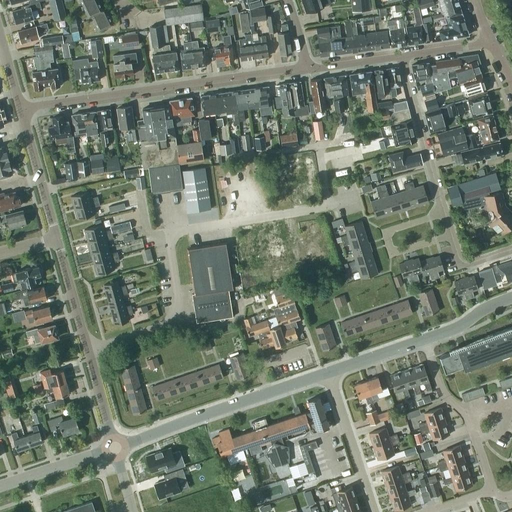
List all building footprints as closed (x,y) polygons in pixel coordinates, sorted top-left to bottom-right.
[(80,0),(88,16),(91,15),(98,31),(113,24),(105,8),(102,9),(97,0),(80,0)] [(301,0),(306,13),(323,7),(330,4),(328,0),(301,0)] [(368,0),(352,0),(354,11),(369,10),(368,0)] [(417,0),(420,9),(434,5),(432,0),(417,0)] [(432,16),(433,20),(461,12),(457,0),(438,0),(442,13),(432,16)] [(12,11),(16,23),(33,19),(31,10),(41,7),(39,1),(30,4),(30,6),(29,6),(28,4),(21,6),(22,8),(12,11)] [(163,9),(166,25),(203,20),(201,4),(163,9)] [(250,9),(252,22),(266,20),(264,7),(250,9)] [(52,13),(53,20),(66,17),(64,10),(52,13)] [(418,25),(405,27),(408,44),(423,42),(420,24),(422,24),(422,23),(419,11),(415,12),(418,25)] [(247,13),(240,14),(241,24),(248,23),(247,13)] [(277,31),(274,14),(266,15),(269,32),(277,31)] [(439,30),(441,39),(468,35),(462,14),(449,17),(452,25),(449,26),(450,28),(439,30)] [(205,21),(206,32),(220,31),(220,27),(219,20),(219,19),(205,21)] [(346,37),(341,37),(343,53),(355,51),(350,20),(344,20),(346,37)] [(350,20),(355,51),(366,50),(364,34),(357,35),(355,22),(351,22),(350,20)] [(190,23),(191,31),(203,29),(202,21),(190,23)] [(35,26),(18,31),(21,43),(39,38),(37,33),(48,30),(46,23),(35,26)] [(432,39),(429,23),(422,24),(425,40),(432,39)] [(162,42),(168,41),(165,24),(160,25),(150,26),(154,54),(152,54),(152,56),(151,57),(152,60),(153,60),(154,72),(178,69),(176,51),(170,52),(169,45),(163,45),(162,42)] [(277,34),(280,54),(291,53),(288,32),(287,24),(281,24),(282,33),(277,34)] [(335,26),(328,27),(332,55),(343,53),(341,37),(336,38),(335,26)] [(332,55),(328,27),(316,28),(319,45),(318,45),(320,56),(332,55)] [(388,30),(391,46),(406,44),(403,28),(388,30)] [(387,31),(375,32),(377,48),(389,47),(387,35),(387,31)] [(375,32),(364,34),(366,50),(377,48),(375,32)] [(121,35),(123,47),(139,45),(137,33),(121,35)] [(42,38),(43,46),(46,45),(52,44),(71,41),(70,34),(42,38)] [(105,36),(106,44),(114,42),(115,42),(113,34),(105,36)] [(254,58),(252,41),(251,34),(245,34),(246,38),(238,39),(241,60),(254,58)] [(223,36),(223,40),(224,46),(214,47),(217,66),(225,65),(225,62),(233,61),(231,43),(229,35),(223,36)] [(258,40),(252,41),(254,58),(268,56),(265,36),(257,37),(258,40)] [(90,41),(92,58),(103,56),(101,40),(90,41)] [(197,40),(191,41),(191,47),(194,67),(206,65),(204,47),(198,48),(197,40)] [(191,47),(191,41),(183,42),(184,50),(179,50),(182,68),(194,67),(191,47)] [(53,52),(52,44),(46,45),(47,52),(44,53),(45,60),(43,61),(47,87),(59,85),(57,68),(50,69),(49,62),(53,61),(52,52),(53,52)] [(31,72),(34,89),(47,87),(43,61),(45,60),(44,53),(47,52),(46,45),(43,46),(33,47),(34,54),(36,54),(36,56),(33,56),(34,65),(36,65),(37,71),(31,72)] [(115,63),(114,63),(115,77),(132,75),(131,62),(137,61),(135,52),(114,55),(115,63)] [(436,65),(429,66),(431,76),(433,83),(435,92),(448,88),(450,88),(448,76),(457,74),(459,82),(469,79),(481,76),(479,69),(479,67),(480,67),(478,59),(479,59),(472,55),(469,56),(457,58),(435,61),(436,65)] [(75,78),(81,78),(81,82),(100,79),(97,61),(88,62),(83,59),(73,60),(75,78)] [(428,62),(411,65),(415,81),(425,79),(426,84),(419,86),(422,96),(434,92),(435,92),(433,83),(431,76),(429,66),(428,62)] [(391,97),(396,96),(395,86),(401,85),(398,67),(386,69),(390,87),(391,97)] [(389,91),(386,69),(374,70),(379,99),(385,98),(384,91),(389,91)] [(365,92),(368,112),(377,110),(374,88),(371,71),(349,74),(352,94),(365,92)] [(333,100),(335,112),(344,111),(342,99),(341,95),(348,94),(345,75),(323,78),(325,90),(326,96),(328,98),(333,97),(333,100)] [(481,77),(470,80),(470,81),(463,83),(468,97),(475,95),(486,91),(481,77)] [(310,80),(312,97),(313,101),(308,101),(310,113),(315,113),(315,110),(325,108),(321,78),(310,80)] [(299,81),(289,83),(293,108),(294,116),(308,114),(307,105),(303,105),(300,81),(299,81)] [(293,108),(289,83),(278,84),(278,85),(275,85),(277,97),(280,97),(283,117),(294,116),(293,108)] [(268,86),(256,88),(260,110),(259,108),(261,108),(261,105),(270,104),(268,86)] [(455,95),(464,93),(463,86),(454,88),(455,95)] [(256,88),(245,89),(248,107),(254,106),(255,110),(260,110),(256,88)] [(245,89),(234,91),(237,109),(239,121),(245,120),(243,108),(248,107),(245,89)] [(223,93),(225,111),(226,113),(231,112),(233,124),(239,123),(239,121),(237,109),(234,91),(223,93)] [(220,111),(225,111),(223,93),(212,94),(214,112),(215,115),(220,114),(220,111)] [(203,114),(214,112),(212,94),(200,96),(203,114)] [(438,107),(438,108),(453,104),(450,94),(436,98),(438,107)] [(492,112),(486,94),(467,99),(472,118),(492,112)] [(193,115),(191,97),(169,100),(170,105),(172,118),(173,126),(183,124),(182,121),(191,120),(190,115),(193,115)] [(427,111),(438,107),(436,98),(424,101),(427,111)] [(377,103),(378,110),(392,108),(391,100),(377,103)] [(390,118),(392,124),(411,119),(407,102),(406,100),(392,103),(393,108),(380,111),(382,120),(390,118)] [(461,103),(456,105),(458,113),(464,112),(461,103)] [(453,104),(446,106),(449,116),(456,114),(454,104),(453,104)] [(142,168),(148,167),(178,163),(176,145),(172,118),(170,105),(142,109),(144,120),(137,121),(141,145),(139,145),(142,168)] [(134,126),(131,106),(116,108),(120,128),(134,126)] [(96,111),(101,139),(102,146),(107,145),(105,129),(112,128),(109,109),(96,111)] [(424,113),(429,132),(445,128),(439,109),(424,113)] [(95,111),(83,113),(86,134),(98,132),(97,129),(98,129),(95,111)] [(86,134),(83,113),(71,115),(74,133),(74,135),(80,134),(80,135),(86,134)] [(498,139),(492,115),(477,119),(483,143),(498,139)] [(62,116),(52,118),(53,126),(49,127),(50,139),(55,138),(55,143),(66,141),(68,152),(75,151),(73,135),(70,136),(69,124),(68,124),(68,121),(63,121),(62,116)] [(197,120),(199,129),(200,139),(210,137),(208,119),(197,120)] [(411,119),(392,124),(394,135),(414,130),(411,119)] [(322,138),(321,127),(313,128),(315,139),(322,138)] [(462,127),(455,129),(437,134),(443,154),(468,148),(464,135),(462,127)] [(176,145),(178,163),(203,159),(200,139),(199,129),(192,130),(194,142),(176,145)] [(414,130),(394,135),(397,146),(416,141),(414,130)] [(280,135),(282,146),(298,144),(296,133),(280,135)] [(475,146),(471,134),(466,136),(469,147),(475,146)] [(241,136),(243,150),(250,149),(248,135),(241,136)] [(263,136),(254,137),(256,150),(257,150),(265,148),(263,136)] [(230,139),(231,153),(239,152),(237,138),(230,139)] [(502,154),(499,142),(461,151),(464,163),(481,159),(502,154)] [(230,143),(219,144),(220,154),(220,155),(231,153),(230,143)] [(0,161),(8,159),(6,151),(4,146),(0,146),(0,161)] [(402,151),(388,155),(393,171),(422,164),(419,153),(404,157),(402,151)] [(105,157),(107,172),(120,170),(118,155),(105,157)] [(291,186),(309,184),(306,156),(288,158),(291,186)] [(90,160),(92,174),(104,172),(102,158),(90,160)] [(0,176),(12,173),(11,170),(8,159),(0,161),(0,176)] [(77,161),(79,175),(90,174),(88,160),(77,161)] [(64,163),(66,178),(78,176),(76,161),(64,163)] [(151,193),(183,188),(180,171),(179,171),(178,163),(148,167),(151,193)] [(180,171),(183,188),(186,212),(210,209),(204,167),(180,171)] [(124,170),(125,178),(140,176),(138,168),(124,170)] [(495,172),(446,187),(452,206),(462,203),(461,200),(500,188),(495,172)] [(136,177),(137,189),(145,188),(144,176),(136,177)] [(396,193),(402,210),(415,206),(407,182),(406,177),(401,179),(405,190),(396,193)] [(407,182),(415,206),(428,202),(423,184),(414,187),(412,180),(407,182)] [(382,193),(389,214),(402,210),(396,193),(388,195),(386,188),(381,190),(382,193)] [(370,201),(376,218),(389,214),(382,193),(381,190),(377,191),(379,198),(370,201)] [(15,191),(4,194),(4,192),(0,193),(0,210),(21,205),(18,196),(16,196),(15,191)] [(71,196),(74,208),(98,201),(97,196),(90,198),(88,191),(71,196)] [(500,230),(503,233),(511,224),(511,213),(504,205),(501,192),(484,196),(488,210),(493,209),(493,211),(497,215),(488,224),(497,233),(500,230)] [(98,201),(74,208),(77,219),(94,214),(92,207),(100,205),(98,201)] [(0,221),(7,220),(9,228),(26,223),(22,210),(6,215),(6,214),(0,215),(0,221)] [(342,218),(331,222),(332,223),(333,227),(344,223),(342,220),(342,218)] [(112,234),(131,228),(129,221),(110,226),(111,229),(112,234)] [(365,234),(361,221),(344,226),(347,235),(340,237),(341,241),(365,234)] [(103,231),(101,224),(84,229),(87,241),(112,234),(111,229),(103,231)] [(292,231),(242,238),(247,271),(296,264),(292,231)] [(108,247),(106,240),(113,238),(112,234),(87,241),(90,252),(108,247)] [(350,244),(352,252),(370,247),(365,234),(341,241),(343,246),(350,244)] [(195,293),(192,294),(196,322),(232,317),(228,289),(233,288),(225,242),(187,248),(195,293)] [(118,256),(117,252),(109,254),(108,247),(90,252),(93,263),(118,256)] [(355,261),(348,263),(350,267),(374,260),(370,247),(352,252),(355,261)] [(93,263),(96,274),(114,269),(112,262),(119,260),(118,256),(93,263)] [(439,256),(429,259),(435,278),(439,277),(437,271),(443,269),(439,256)] [(419,279),(417,273),(422,271),(419,262),(418,258),(408,261),(414,280),(419,279)] [(423,275),(429,273),(431,279),(435,278),(429,259),(419,262),(422,271),(423,275)] [(351,272),(358,270),(360,278),(378,273),(374,260),(350,267),(351,272)] [(398,264),(402,277),(408,276),(410,282),(414,280),(408,261),(398,264)] [(511,264),(511,261),(497,266),(499,274),(504,272),(507,281),(511,279),(511,264)] [(30,267),(23,269),(23,270),(16,271),(16,272),(11,273),(13,282),(2,285),(3,292),(21,287),(22,287),(38,283),(38,282),(40,282),(38,275),(40,275),(37,266),(30,268),(30,267)] [(478,271),(481,285),(490,282),(486,269),(478,271)] [(474,297),(472,291),(478,289),(474,275),(464,279),(470,298),(474,297)] [(454,282),(458,295),(464,293),(465,299),(470,298),(464,279),(454,282)] [(104,285),(106,295),(126,289),(133,287),(132,283),(119,287),(117,281),(104,285)] [(33,288),(27,290),(26,288),(19,290),(20,292),(15,293),(16,299),(22,298),(24,305),(47,299),(43,286),(33,289),(33,288)] [(434,300),(431,288),(418,293),(422,304),(434,300)] [(123,301),(121,295),(127,294),(126,289),(106,295),(109,305),(123,301)] [(275,296),(279,307),(273,309),(278,325),(269,328),(267,320),(253,325),(250,317),(244,319),(246,327),(245,327),(248,336),(257,333),(259,339),(258,339),(261,348),(274,344),(275,347),(285,343),(284,340),(297,336),(294,329),(299,327),(296,319),(300,318),(297,310),(296,310),(293,302),(294,302),(291,291),(275,296)] [(498,309),(510,304),(508,299),(496,304),(498,309)] [(401,316),(412,312),(408,300),(396,303),(401,316)] [(422,304),(426,315),(438,311),(434,300),(422,304)] [(131,309),(130,305),(124,306),(123,301),(109,305),(112,314),(131,309)] [(401,316),(396,303),(385,307),(389,320),(401,316)] [(26,317),(33,315),(35,322),(52,318),(52,316),(53,316),(52,312),(50,312),(49,306),(32,310),(32,309),(24,311),(24,309),(17,311),(20,321),(26,319),(26,317)] [(374,311),(378,324),(389,320),(385,307),(374,311)] [(112,314),(114,325),(128,321),(126,315),(133,313),(131,309),(112,314)] [(378,324),(374,311),(363,315),(367,328),(378,324)] [(363,315),(352,319),(356,331),(367,328),(363,315)] [(352,319),(340,323),(345,335),(356,331),(352,319)] [(319,339),(332,335),(328,323),(315,328),(319,339)] [(44,326),(26,331),(27,336),(33,335),(35,343),(57,337),(54,324),(44,327),(44,326)] [(450,352),(438,356),(445,373),(463,366),(464,370),(511,351),(511,326),(490,334),(449,350),(450,352)] [(323,350),(336,346),(332,335),(319,339),(323,350)] [(1,351),(3,357),(13,354),(11,348),(1,351)] [(229,357),(233,368),(246,364),(242,353),(229,357)] [(219,364),(207,368),(212,380),(223,377),(219,364)] [(246,364),(233,368),(237,380),(249,375),(246,364)] [(423,364),(412,367),(418,385),(424,383),(426,390),(431,389),(429,381),(423,364)] [(121,368),(124,380),(137,376),(133,365),(121,368)] [(412,367),(401,371),(407,388),(413,386),(415,394),(420,393),(418,385),(412,367)] [(201,384),(212,380),(207,368),(196,372),(201,384)] [(44,388),(52,386),(66,382),(62,370),(50,373),(49,369),(40,371),(44,388)] [(390,375),(395,392),(402,390),(405,398),(409,396),(407,388),(401,371),(390,375)] [(196,372),(185,375),(189,388),(201,384),(196,372)] [(178,392),(189,388),(185,375),(174,379),(178,392)] [(140,388),(137,376),(124,380),(127,391),(140,388)] [(382,390),(377,376),(366,380),(373,402),(378,400),(376,392),(382,390)] [(174,379),(163,383),(167,396),(178,392),(174,379)] [(373,402),(366,380),(354,384),(358,398),(364,396),(367,404),(373,402)] [(53,391),(55,397),(56,400),(41,404),(43,410),(45,409),(45,410),(55,407),(55,406),(64,403),(62,396),(69,394),(66,382),(52,386),(45,388),(46,392),(53,391)] [(156,400),(167,396),(163,383),(151,387),(156,400)] [(16,395),(13,385),(6,387),(9,397),(16,395)] [(127,391),(130,402),(143,399),(140,388),(127,391)] [(467,392),(461,394),(464,401),(469,399),(467,392)] [(219,436),(212,438),(215,447),(217,446),(220,455),(260,441),(261,445),(271,442),(272,446),(266,454),(274,465),(289,460),(289,447),(284,445),(280,434),(308,425),(311,433),(313,433),(328,427),(327,424),(323,411),(325,410),(322,403),(321,404),(318,397),(307,400),(311,411),(305,413),(305,412),(300,414),(299,409),(294,411),(295,416),(268,425),(265,417),(251,422),(254,430),(231,437),(228,428),(218,432),(219,436)] [(146,411),(143,399),(130,402),(133,414),(146,411)] [(418,424),(420,429),(445,421),(440,407),(424,413),(426,421),(418,424)] [(379,421),(375,410),(366,413),(370,425),(379,421)] [(378,414),(380,421),(392,417),(389,410),(378,414)] [(31,413),(34,423),(42,421),(39,411),(31,413)] [(79,429),(75,417),(63,421),(61,416),(47,421),(51,431),(56,429),(55,425),(59,424),(62,435),(79,429)] [(445,421),(420,429),(421,434),(429,431),(432,439),(449,434),(445,421)] [(34,433),(26,436),(30,446),(43,442),(39,431),(37,425),(31,427),(34,433)] [(408,427),(400,430),(402,436),(410,434),(408,427)] [(369,433),(373,446),(398,438),(396,434),(388,436),(385,428),(369,433)] [(30,446),(26,436),(18,438),(16,432),(11,434),(13,440),(16,450),(30,446)] [(413,434),(416,444),(423,442),(420,432),(413,434)] [(398,438),(373,446),(377,459),(394,454),(391,445),(399,443),(398,438)] [(315,441),(299,446),(308,473),(309,473),(314,471),(313,471),(306,450),(317,446),(315,441)] [(433,441),(422,444),(424,450),(430,448),(430,447),(434,445),(433,441)] [(437,462),(438,466),(463,459),(459,445),(442,451),(445,459),(437,462)] [(403,450),(405,457),(417,453),(415,446),(403,450)] [(155,453),(146,456),(151,472),(165,467),(166,471),(184,465),(179,450),(172,453),(170,447),(161,451),(161,450),(160,451),(155,453),(155,452),(155,453)] [(420,452),(422,459),(433,455),(431,449),(420,452)] [(448,468),(451,476),(468,471),(463,459),(438,466),(440,471),(448,468)] [(304,462),(289,467),(293,478),(308,473),(304,462)] [(381,471),(385,484),(410,476),(409,471),(401,474),(398,465),(381,471)] [(165,480),(154,484),(159,498),(180,491),(175,478),(179,477),(176,470),(163,474),(165,480)] [(472,484),(468,471),(451,476),(443,479),(444,484),(452,481),(455,490),(472,484)] [(385,484),(389,497),(406,491),(403,483),(412,480),(410,476),(385,484)] [(429,484),(433,497),(439,495),(435,482),(429,484)] [(353,486),(333,493),(338,506),(358,499),(353,486)] [(315,502),(310,489),(304,491),(309,504),(315,502)] [(406,491),(389,497),(394,510),(411,505),(408,496),(416,493),(414,489),(406,491)] [(250,498),(242,500),(245,509),(252,507),(250,498)] [(361,511),(358,499),(338,506),(339,511),(361,511)] [(95,511),(91,501),(64,510),(64,511),(95,511)]
